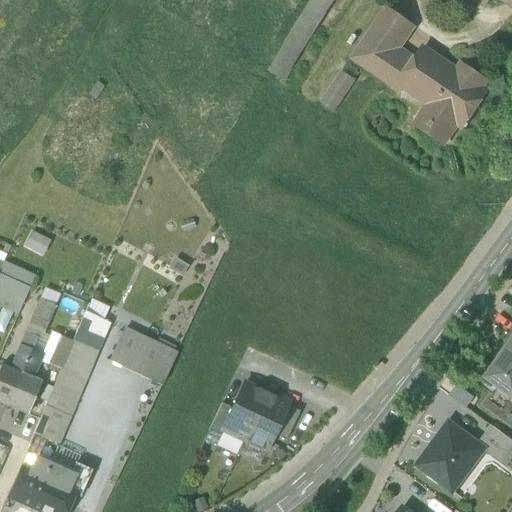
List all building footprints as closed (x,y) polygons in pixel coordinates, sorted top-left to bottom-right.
[(312,0),(267,73),(284,83),(335,0),(312,0)] [(511,0),(496,0),(511,10),(511,0)] [(388,9),(374,31),(399,48),(402,49),(416,28),(388,9)] [(354,60),(379,77),(398,49),(399,48),(374,31),(354,60)] [(426,128),(445,141),(457,124),(458,125),(482,90),(480,89),(484,83),(462,67),(457,74),(423,51),(416,62),(398,49),(379,77),(399,90),(401,87),(427,104),(440,113),(435,120),(433,118),(426,128)] [(343,73),(321,105),(335,114),(357,82),(343,73)] [(415,121),(426,128),(433,118),(435,120),(440,113),(427,104),(415,121)] [(51,242),(30,233),(23,249),(43,258),(51,242)] [(188,268),(175,259),(168,270),(181,279),(188,268)] [(2,264),(0,269),(0,275),(28,289),(33,278),(2,264)] [(28,289),(0,275),(0,305),(18,314),(29,290),(28,289)] [(45,290),(41,299),(56,305),(60,296),(45,290)] [(41,299),(20,347),(30,352),(38,333),(43,335),(56,305),(41,299)] [(84,313),(102,322),(109,309),(90,300),(84,313)] [(0,305),(0,309),(17,317),(18,314),(0,305)] [(78,328),(72,343),(94,352),(106,324),(102,322),(84,313),(78,328)] [(68,324),(61,339),(72,343),(78,328),(68,324)] [(108,362),(161,387),(175,357),(123,332),(108,362)] [(43,335),(38,333),(30,352),(41,356),(49,338),(43,335)] [(50,355),(57,337),(51,334),(49,338),(41,356),(39,362),(46,365),(50,355)] [(60,371),(72,343),(61,339),(57,337),(50,355),(52,356),(48,366),(60,371)] [(73,405),(94,352),(72,343),(60,371),(49,395),(73,405)] [(484,407),(511,427),(511,344),(501,359),(499,357),(483,379),(496,389),(484,407)] [(0,404),(7,407),(30,352),(20,347),(9,371),(0,368),(0,367),(0,404)] [(41,356),(30,352),(7,407),(26,415),(40,384),(31,380),(39,362),(41,356)] [(287,405),(265,395),(243,385),(231,410),(221,431),(222,432),(243,442),(264,452),(272,436),(286,407),(287,405)] [(62,429),(73,405),(49,395),(39,419),(40,420),(62,429)] [(208,432),(220,438),(222,432),(221,431),(231,410),(220,405),(208,432)] [(272,436),(285,442),(298,413),(286,407),(272,436)] [(33,436),(53,444),(62,429),(40,420),(39,419),(32,435),(33,436)] [(417,468),(451,493),(482,452),(483,451),(476,446),(449,425),(417,468)] [(482,452),(505,468),(511,458),(511,442),(491,427),(476,446),(483,451),(482,452)] [(236,457),(237,455),(243,442),(222,432),(220,438),(216,447),(236,457)] [(264,452),(243,442),(237,455),(258,465),(264,452)] [(57,447),(48,467),(69,476),(74,466),(78,456),(57,447)] [(6,499),(30,510),(48,467),(34,460),(29,473),(19,469),(6,499)] [(69,476),(48,467),(30,510),(35,511),(65,511),(74,493),(77,495),(87,471),(74,466),(69,476)]
